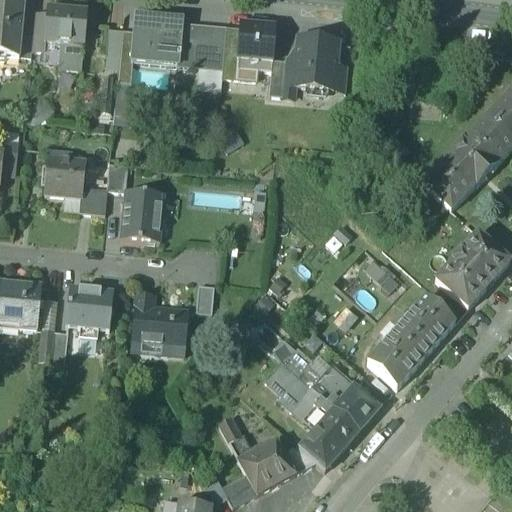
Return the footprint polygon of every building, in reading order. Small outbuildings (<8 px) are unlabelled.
[(0,61),(19,64),(19,62),(21,40),(24,11),(0,8),(0,61)] [(86,18),(48,14),(47,21),(44,48),(60,49),(83,51),(86,18)] [(44,48),(47,21),(34,20),(33,41),(32,56),(40,57),(45,56),(44,48)] [(181,26),(135,22),(134,38),(131,68),(133,68),(193,74),(197,33),(180,32),(181,26)] [(274,33),(239,30),(238,36),(235,63),(255,65),(254,75),(256,75),(268,76),(269,66),(271,66),(274,33)] [(226,36),(197,33),(193,74),(223,76),(226,36)] [(122,37),(108,35),(105,61),(119,63),(122,37)] [(238,36),(226,36),(223,76),(222,82),(234,83),(235,63),(238,36)] [(134,38),(122,37),(119,63),(117,89),(130,90),(133,68),(131,68),(134,38)] [(33,41),(21,40),(19,62),(31,63),(32,56),(33,41)] [(338,49),(298,45),(296,68),(293,92),(294,93),(333,96),(335,72),(338,49)] [(83,51),(60,49),(57,74),(80,77),(83,51)] [(255,65),(235,63),(234,83),(255,85),(256,75),(254,75),(255,65)] [(284,67),(271,66),(269,66),(268,76),(267,102),(280,103),(284,67)] [(296,68),(284,67),(280,103),(293,104),(294,93),(293,92),(296,68)] [(347,73),(335,72),(333,96),(345,97),(347,73)] [(511,98),(488,123),(511,146),(511,98)] [(511,146),(488,123),(424,187),(452,214),(479,187),(498,168),(511,154),(511,146)] [(14,150),(5,150),(2,153),(1,161),(2,161),(0,179),(0,180),(10,182),(14,179),(16,154),(14,150)] [(85,170),(48,165),(44,201),(80,205),(81,205),(82,196),(85,170)] [(122,172),(108,170),(106,197),(107,198),(119,199),(122,172)] [(95,197),(82,196),(81,205),(80,205),(78,219),(93,221),(95,197)] [(106,197),(95,197),(93,221),(104,222),(107,198),(106,197)] [(164,202),(123,198),(123,200),(124,200),(120,246),(119,246),(119,247),(160,250),(160,249),(159,248),(162,204),(164,204),(164,202)] [(509,267),(479,239),(436,285),(466,315),(509,267)] [(40,292),(0,287),(0,333),(16,335),(16,337),(36,339),(40,292)] [(214,293),(198,292),(196,320),(211,321),(214,293)] [(112,299),(70,294),(66,332),(80,333),(79,339),(96,341),(97,335),(108,336),(112,299)] [(188,318),(152,315),(154,303),(136,301),(132,349),(169,352),(168,360),(184,362),(188,318)] [(424,303),(366,369),(395,397),(454,330),(424,303)] [(54,338),(41,337),(38,369),(51,369),(54,338)] [(67,339),(54,338),(51,369),(50,376),(63,377),(67,339)] [(297,354),(283,370),(310,395),(323,380),(324,379),(297,354)] [(283,370),(281,369),(264,387),(281,403),(278,406),(291,417),(310,395),(283,370)] [(339,382),(329,373),(324,379),(323,380),(333,389),(339,382)] [(342,407),(318,386),(310,395),(321,405),(334,416),(342,407)] [(342,407),(334,416),(359,438),(378,416),(353,394),(342,407)] [(321,405),(310,395),(291,417),(301,427),(313,413),(321,405)] [(334,416),(321,405),(313,413),(326,425),(334,416)] [(326,425),(314,438),(340,460),(359,438),(334,416),(326,425)] [(220,429),(229,448),(243,442),(233,422),(220,429)] [(340,460),(314,438),(299,455),(315,470),(324,478),(340,460)] [(275,449),(239,468),(246,481),(257,501),(293,482),(275,449)] [(315,470),(299,455),(296,452),(288,457),(299,478),(315,470)] [(222,494),(221,494),(226,504),(230,511),(236,511),(257,501),(246,481),(222,494)] [(215,482),(203,489),(214,510),(226,504),(221,494),(222,494),(215,482)]
